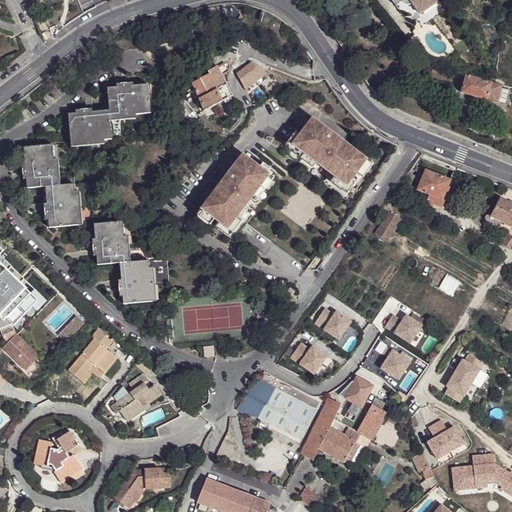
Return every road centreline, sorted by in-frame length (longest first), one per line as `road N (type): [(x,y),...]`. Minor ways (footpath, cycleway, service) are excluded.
road 1 (unclassified): [(417,137),(269,354),(235,376),(186,511)]
road 2 (tertiary): [(272,0),(302,21),(362,104),(417,137)]
road 3 (tertiary): [(0,98),(85,32),(172,0)]
